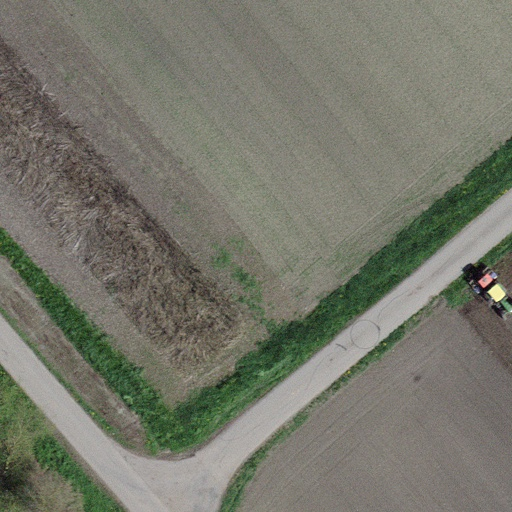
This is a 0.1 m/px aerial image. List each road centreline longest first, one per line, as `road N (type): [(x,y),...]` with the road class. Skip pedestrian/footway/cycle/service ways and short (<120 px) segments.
road 1 (track): [(169,511),(511,225)]
road 2 (track): [(0,323),(166,511)]
